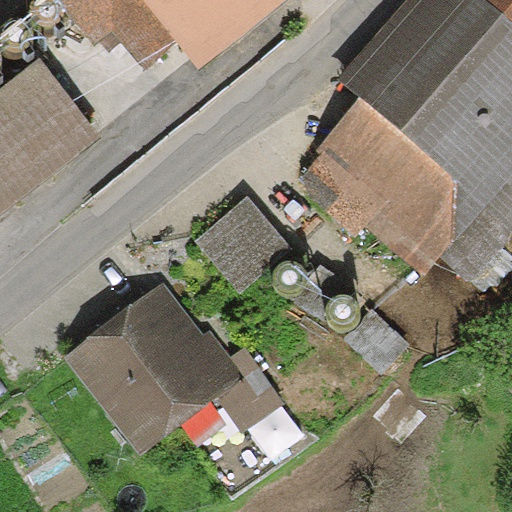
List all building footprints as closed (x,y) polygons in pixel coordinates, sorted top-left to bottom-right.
[(0,0),(0,36),(45,0),(53,0),(91,48),(115,29),(146,68),(176,44),(200,74),(292,0),(0,0)] [(511,32),(472,0),(410,0),(335,86),(356,105),(315,152),(322,158),(295,189),(350,237),(368,230),(427,278),(441,261),(470,285),(511,233),(511,32)] [(511,0),(472,0),(511,32),(511,0)] [(0,95),(0,219),(94,143),(34,68),(0,95)] [(251,196),(195,242),(241,297),(296,251),(251,196)] [(166,285),(67,360),(142,459),(219,401),(243,432),(281,403),(244,354),(232,363),(210,334),(206,337),(166,285)] [(35,482),(61,466),(40,430),(0,453),(0,511),(40,511),(50,506),(35,482)]
